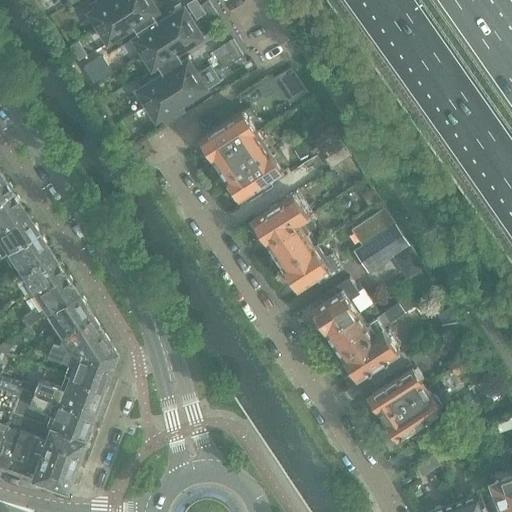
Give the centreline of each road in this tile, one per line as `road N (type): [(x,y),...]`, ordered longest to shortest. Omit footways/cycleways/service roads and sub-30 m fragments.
road 1 (residential): [(511,364),(270,0)]
road 2 (residential): [(393,511),(163,157)]
road 3 (tertiary): [(165,353),(0,83)]
road 4 (motorway): [(387,0),(511,179)]
road 5 (residential): [(165,353),(135,359),(74,511)]
road 6 (tertiary): [(212,472),(165,353)]
road 7 (tertiary): [(165,353),(178,480)]
